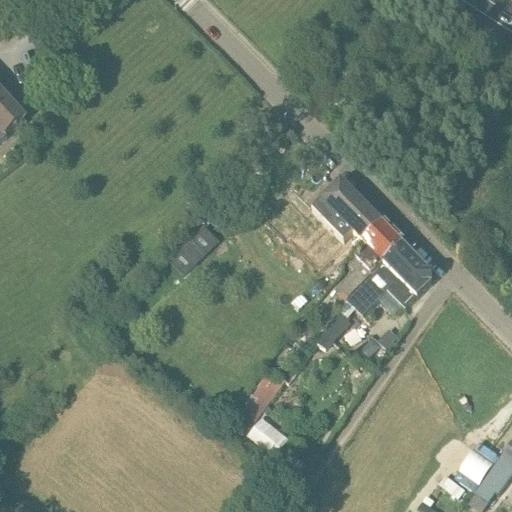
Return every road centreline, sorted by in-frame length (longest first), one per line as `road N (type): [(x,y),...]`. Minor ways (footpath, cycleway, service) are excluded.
road 1 (unknown): [(295,113),(0,456)]
road 2 (tertiary): [(458,273),(179,0)]
road 3 (unclassified): [(458,273),(290,511)]
